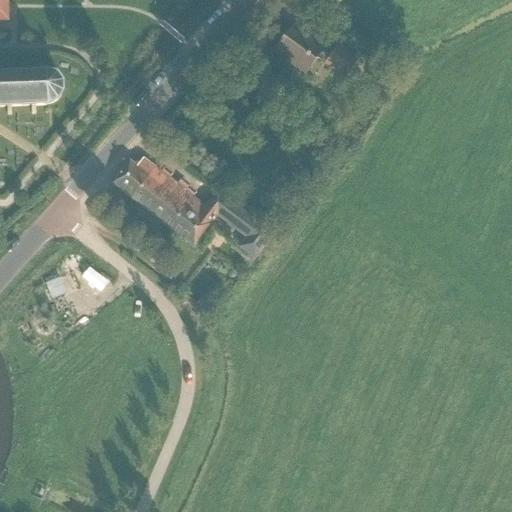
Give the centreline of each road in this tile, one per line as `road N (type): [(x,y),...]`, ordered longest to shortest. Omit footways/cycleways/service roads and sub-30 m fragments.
road 1 (unclassified): [(141,511),(187,399),(182,337),(165,305),(56,213)]
road 2 (tertiary): [(56,213),(250,0)]
